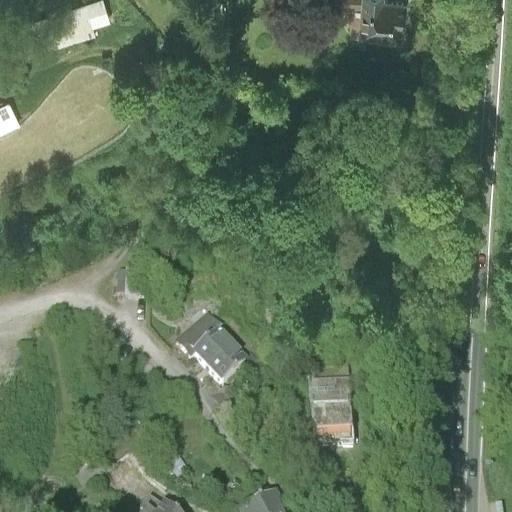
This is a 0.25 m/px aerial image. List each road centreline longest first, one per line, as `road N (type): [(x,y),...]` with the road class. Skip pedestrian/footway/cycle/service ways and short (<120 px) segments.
road 1 (secondary): [(488,0),(457,511)]
road 2 (track): [(101,45),(145,47),(170,84),(162,174),(112,270),(79,304)]
